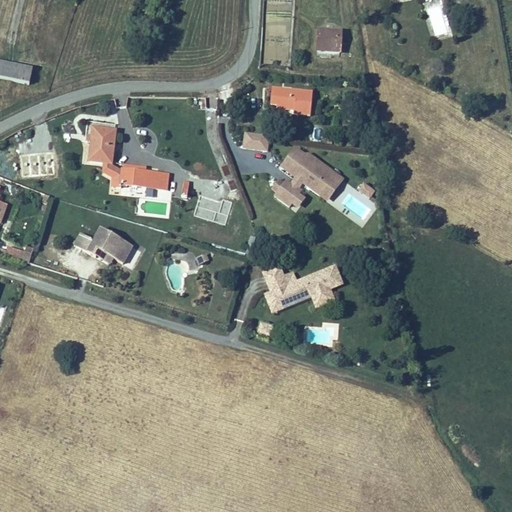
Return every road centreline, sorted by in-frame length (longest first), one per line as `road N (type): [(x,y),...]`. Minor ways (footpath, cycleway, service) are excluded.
road 1 (track): [(0,270),(421,403),(437,392),(433,352)]
road 2 (unclassified): [(0,128),(98,89),(196,86),(233,72),(245,58),(255,0)]
